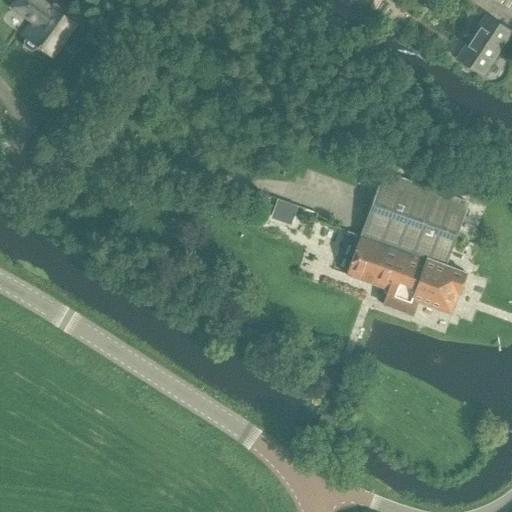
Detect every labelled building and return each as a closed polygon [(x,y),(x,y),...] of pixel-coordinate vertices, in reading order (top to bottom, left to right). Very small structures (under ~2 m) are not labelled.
[(38,0),(18,0),(13,8),(33,22),(24,35),(27,37),(24,41),(23,46),(31,51),(35,49),(37,45),(38,45),(37,46),(40,49),(41,48),(52,55),(73,25),(73,24),(49,8),(38,0)] [(338,0),(351,8),(356,0),(338,0)] [(457,59),(482,75),(510,33),(485,15),(457,59)] [(444,266),(467,203),(383,173),(346,275),(388,290),(383,305),(412,315),(416,303),(450,315),(458,294),(466,273),(444,266)] [(290,223),(296,205),(279,199),(273,217),(290,223)]
